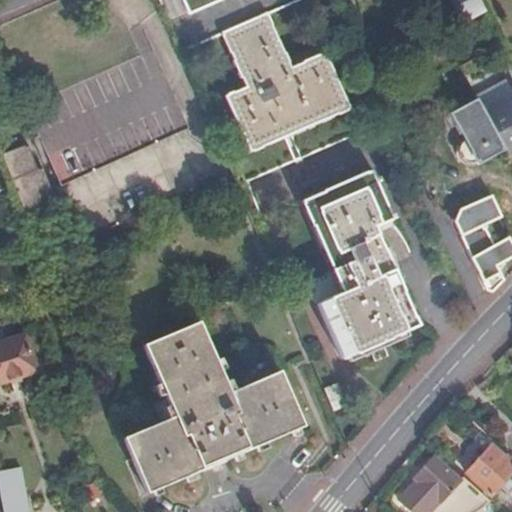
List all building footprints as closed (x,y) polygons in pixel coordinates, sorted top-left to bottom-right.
[(184,0),(190,15),(226,0),(184,0)] [(478,0),(447,0),(456,21),(483,9),(478,0)] [(268,15),(225,32),(247,87),(226,96),(249,151),(238,155),(249,181),(372,129),(363,103),(349,109),(326,54),(291,69),(268,15)] [(157,56),(28,107),(81,243),(224,188),(213,160),(200,165),(157,56)] [(501,149),(501,150),(511,143),(511,97),(482,114),(501,149)] [(482,114),(474,100),(446,115),(455,134),(458,133),(462,142),(458,144),(463,155),(477,147),(483,159),(501,150),(501,149),(482,114)] [(0,152),(21,209),(52,198),(41,168),(36,169),(20,132),(0,139),(0,152)] [(372,172),(303,201),(340,292),(316,301),(340,358),(416,326),(377,233),(393,226),(391,221),(395,218),(393,213),(389,214),(372,172)] [(491,292),(502,281),(494,268),(511,257),(511,250),(507,240),(481,253),(465,220),(494,205),(489,195),(460,210),(452,222),(479,276),(477,277),(485,290),(491,292)] [(199,325),(145,346),(173,419),(123,440),(145,494),(302,429),(278,373),(228,394),(199,325)] [(23,336),(0,343),(0,383),(37,372),(23,336)] [(322,388),(332,409),(343,405),(333,383),(322,388)] [(511,467),(490,447),(465,474),(490,497),(499,487),(506,494),(511,486),(505,479),(511,471),(511,467)] [(480,511),(486,508),(490,503),(462,478),(457,483),(433,460),(413,482),(414,483),(401,503),(410,511),(480,511)] [(0,478),(0,511),(27,511),(20,475),(0,478)]
